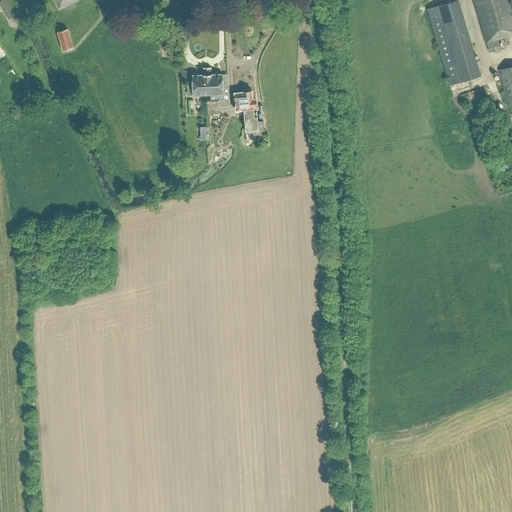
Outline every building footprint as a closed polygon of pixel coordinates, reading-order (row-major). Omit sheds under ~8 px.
[(0,0),(0,4),(1,5),(8,19),(13,16),(3,0),(0,0)] [(458,0),(454,0),(427,8),(450,84),(480,75),(458,0)] [(473,0),(486,42),(497,38),(511,34),(511,10),(509,0),(473,0)] [(69,24),(72,43),(82,41),(78,22),(69,24)] [(57,31),(62,50),(72,47),(67,29),(57,31)] [(500,49),(497,38),(486,42),(489,51),(500,49)] [(511,65),(499,69),(511,112),(511,65)] [(210,94),(210,100),(219,100),(229,99),(228,81),(228,73),(222,73),(211,74),(211,67),(203,67),(203,74),(192,74),(193,85),(188,85),(189,95),(210,94)] [(485,85),(472,88),(474,94),(486,92),(485,85)] [(236,110),(243,110),(243,109),(253,108),(253,106),(256,106),(255,98),(253,99),(252,90),(251,90),(251,89),(248,88),(245,88),(243,90),(243,91),(242,91),(234,92),(236,110)] [(219,100),(210,100),(206,100),(207,113),(219,112),(219,100)] [(263,120),(257,121),(257,116),(254,117),(253,108),(243,109),(243,110),(244,110),(246,129),(253,129),(254,134),(265,134),(263,120)] [(219,134),(219,121),(211,121),(211,134),(219,134)] [(209,126),(200,126),(201,140),(209,140),(209,126)]
